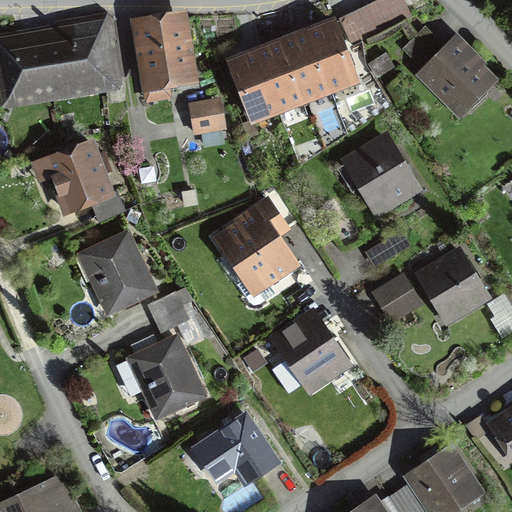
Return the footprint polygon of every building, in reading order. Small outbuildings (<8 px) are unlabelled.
[(352,49),(409,22),(398,0),(394,0),(341,25),(352,49)] [(0,93),(106,76),(105,70),(113,69),(107,35),(115,34),(112,18),(62,26),(64,39),(27,46),(26,38),(0,42),(0,93)] [(178,18),(142,24),(148,59),(140,60),(147,99),(169,96),(167,81),(191,77),(187,52),(183,53),(178,18)] [(308,33),(330,90),(355,80),(332,24),(308,33)] [(282,44),(304,100),(330,90),(308,33),(282,44)] [(257,54),(280,110),(304,100),(282,44),(257,54)] [(458,124),(497,88),(456,45),(418,81),(458,124)] [(280,110),(257,54),(230,65),(252,121),(280,110)] [(190,104),(195,133),(225,128),(219,99),(190,104)] [(377,227),(420,199),(383,142),(340,170),(377,227)] [(66,211),(111,194),(91,143),(47,160),(66,211)] [(250,311),(300,279),(277,244),(288,237),(268,205),(207,244),(250,311)] [(104,312),(153,290),(127,232),(78,253),(104,312)] [(398,233),(367,250),(375,264),(406,248),(398,233)] [(418,277),(445,321),(490,293),(463,249),(418,277)] [(376,294),(393,323),(421,306),(403,277),(376,294)] [(175,291),(147,303),(154,318),(181,306),(175,291)] [(489,312),(502,332),(511,325),(511,319),(502,304),(489,312)] [(187,320),(181,306),(154,318),(160,331),(187,320)] [(311,390),(349,366),(316,314),(278,338),(311,390)] [(155,424),(203,403),(175,342),(127,364),(155,424)] [(511,413),(493,426),(511,454),(511,413)] [(480,416),(467,423),(475,437),(488,430),(480,416)] [(245,495),(278,473),(244,420),(189,456),(214,493),(235,479),(245,495)] [(420,511),(467,511),(482,503),(451,454),(403,485),(420,511)] [(72,511),(59,485),(4,511),(72,511)] [(382,511),(377,503),(364,511),(382,511)]
